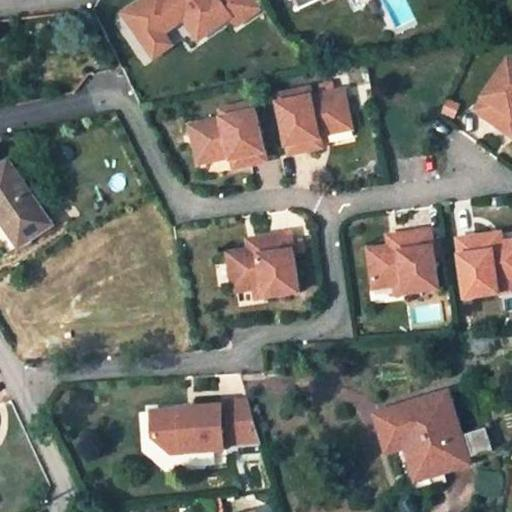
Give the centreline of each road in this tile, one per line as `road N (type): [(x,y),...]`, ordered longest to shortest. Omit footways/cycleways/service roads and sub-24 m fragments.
road 1 (residential): [(325,208),(338,326),(254,335),(239,359),(17,378)]
road 2 (residential): [(0,121),(119,97),(181,212),(300,195),(325,208)]
road 3 (residential): [(325,208),(501,180),(511,188)]
road 4 (residential): [(75,511),(17,378)]
